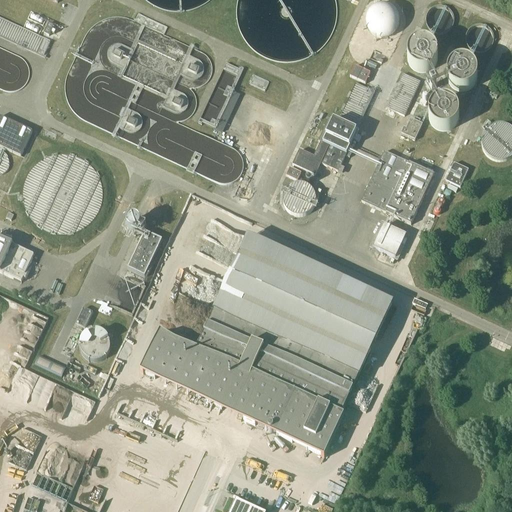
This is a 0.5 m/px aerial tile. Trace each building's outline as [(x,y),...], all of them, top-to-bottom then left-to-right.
[(0,31),(44,53),(50,39),(0,15),(0,31)] [(426,73),(428,73),(431,71),(432,70),(434,68),(435,67),(436,65),(437,63),(437,61),(438,59),(438,57),(437,55),(437,54),(436,52),(435,50),(434,48),(433,47),(431,46),(430,45),(428,44),(426,43),(424,43),(422,43),(420,43),(419,44),(417,45),(415,46),(414,47),(412,48),(411,49),(410,51),(409,53),(409,55),(408,56),(408,58),(408,60),(409,62),(409,64),(410,66),(411,67),(412,69),(414,70),(415,71),(417,72),(419,73),(421,73),(422,73),(424,73),(426,73)] [(469,63),(468,63),(466,62),(464,62),(462,61),(460,62),(458,62),(457,63),(455,63),(453,64),(452,66),(451,67),(450,69),(449,70),(448,72),(448,74),(447,76),(447,78),(448,79),(448,81),(449,83),(450,85),(452,87),(453,88),(454,89),(456,90),(458,91),(460,91),(461,91),(463,91),(465,91),(467,91),(469,90),(470,89),(472,88),(473,87),(474,85),(475,84),(476,82),(477,81),(477,79),(477,77),(477,75),(477,73),(477,71),(476,70),(475,68),(474,67),(472,65),(471,64),(469,63)] [(365,85),(370,74),(355,67),(350,78),(365,85)] [(403,72),(386,106),(404,115),(421,80),(403,72)] [(249,84),(250,85),(251,85),(251,86),(265,92),(269,83),(253,75),(250,82),(252,83),(251,83),(250,83),(249,84)] [(453,104),(451,104),(450,103),(448,102),(447,102),(445,102),(443,102),(442,102),(440,103),(439,104),(437,104),(436,105),(434,107),(433,108),(432,110),(431,111),(431,113),(430,115),(430,117),(430,119),(431,120),(431,122),(432,124),(433,125),(434,127),(436,128),(437,129),(439,130),(440,131),(442,131),(444,132),(446,132),(448,131),(450,131),(451,130),(453,129),(454,128),(456,127),(457,126),(458,124),(459,122),(459,121),(460,119),(460,117),(460,115),(459,113),(459,111),(458,110),(457,108),(456,107),(454,106),(453,104)] [(0,117),(0,147),(21,157),(32,133),(25,129),(0,117)] [(415,122),(411,120),(406,130),(404,128),(401,135),(415,141),(422,125),(419,124),(420,121),(417,119),(415,122)] [(333,122),(329,120),(328,120),(318,142),(322,144),(323,144),(329,147),(321,165),(338,173),(345,157),(350,158),(352,153),(348,151),(357,133),(333,122)] [(482,142),(482,144),(482,146),(482,149),(483,151),(484,153),(485,155),(487,157),(488,158),(490,160),(492,161),(494,162),(497,162),(499,162),(501,162),(503,162),(506,162),(508,161),(510,160),(511,158),(511,130),(510,129),(508,127),(506,127),(503,126),(501,126),(499,126),(497,126),(494,127),(492,127),(490,129),(488,130),(487,131),(485,133),(484,135),(483,137),(482,139),(482,142)] [(384,152),(361,202),(411,226),(434,176),(384,152)] [(297,218),(299,218),(301,218),(304,217),(306,217),(308,216),(309,215),(311,213),(312,212),(314,210),(315,208),(315,206),(316,204),(316,201),(316,199),(315,197),(315,196),(314,194),(313,192),(312,190),(310,189),(309,188),(307,187),(305,186),(303,185),(301,185),(299,185),(297,185),(295,185),(293,186),(292,187),(290,188),(288,189),(287,190),(286,192),(285,194),(284,196),(283,197),(283,199),(283,201),(283,204),(283,206),(284,208),(285,210),(286,212),(288,213),(289,215),(291,216),(293,217),(295,217),(297,218)] [(384,227),(373,249),(396,260),(406,237),(384,227)] [(127,270),(145,278),(162,241),(145,233),(127,270)] [(393,306),(253,240),(247,238),(196,348),(160,331),(140,373),(324,459),(344,417),(342,416),(393,306)] [(0,273),(21,283),(23,279),(25,280),(32,266),(30,265),(34,256),(0,240),(0,273)] [(84,309),(76,325),(86,330),(93,313),(84,309)] [(258,511),(236,502),(231,511),(258,511)]
